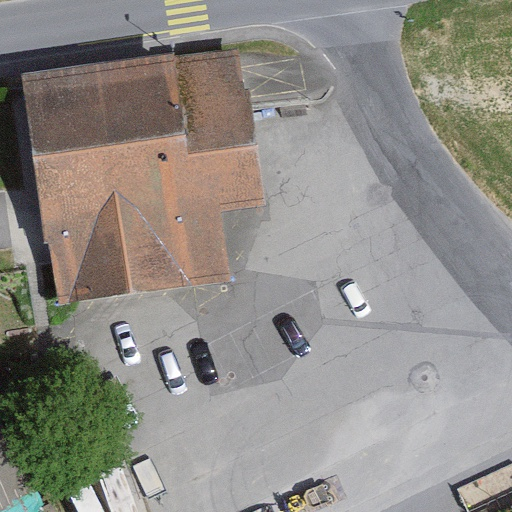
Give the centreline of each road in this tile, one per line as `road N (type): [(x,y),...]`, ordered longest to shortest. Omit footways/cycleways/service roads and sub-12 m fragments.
road 1 (unclassified): [(313,0),(511,271),(511,477),(448,511)]
road 2 (tertiary): [(183,0),(0,27)]
